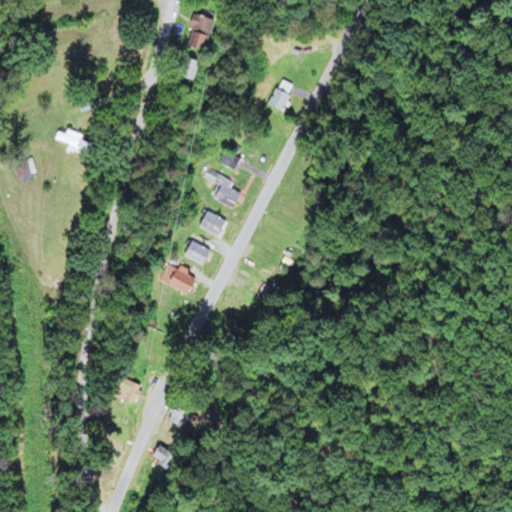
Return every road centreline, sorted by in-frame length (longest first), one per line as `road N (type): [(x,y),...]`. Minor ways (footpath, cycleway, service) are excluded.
road 1 (residential): [(111,511),(164,385),(363,0)]
road 2 (residential): [(173,0),(111,209),(85,336),(81,416),(90,511)]
